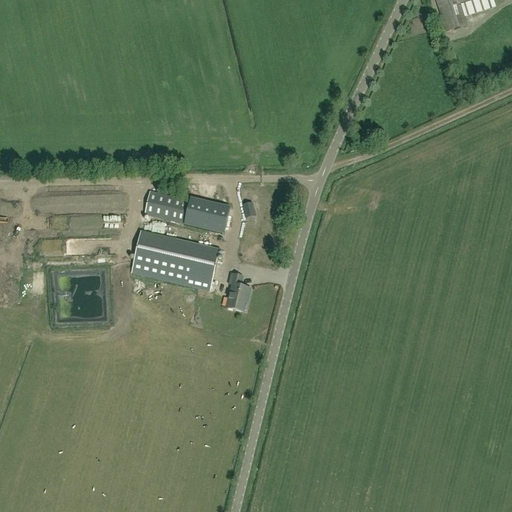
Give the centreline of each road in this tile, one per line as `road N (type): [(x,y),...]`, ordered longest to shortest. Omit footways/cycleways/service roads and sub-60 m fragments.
road 1 (unclassified): [(236,511),(319,181)]
road 2 (unclassified): [(319,181),(0,183)]
road 3 (track): [(324,167),(511,91)]
road 4 (unclassified): [(319,181),(403,0)]
